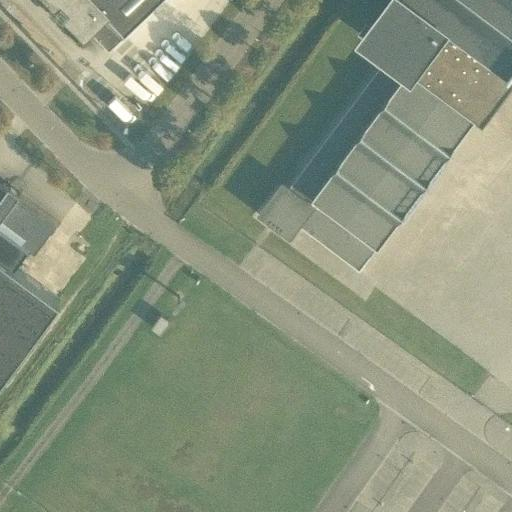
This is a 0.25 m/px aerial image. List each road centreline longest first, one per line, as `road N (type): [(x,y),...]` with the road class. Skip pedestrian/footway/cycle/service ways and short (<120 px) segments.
road 1 (unclassified): [(511,481),(115,195)]
road 2 (unclassified): [(115,195),(260,0)]
road 3 (unclassified): [(115,195),(0,77)]
